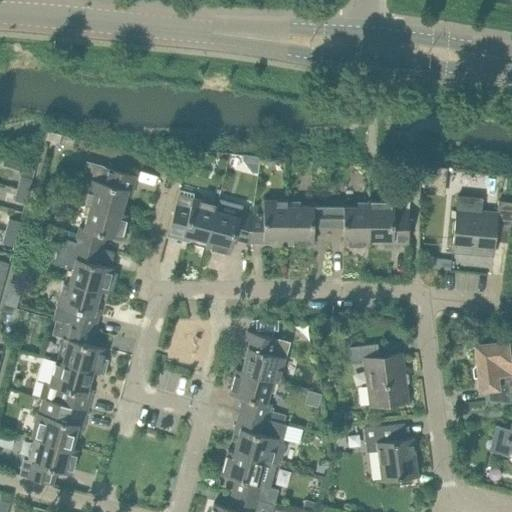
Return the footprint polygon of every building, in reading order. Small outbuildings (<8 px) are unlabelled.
[(45,139),(58,142),(61,134),(47,130),(45,139)] [(137,175),(104,166),(86,161),(82,176),(81,176),(75,201),(90,204),(127,214),(121,212),(128,189),(132,191),(137,175)] [(32,179),(20,176),(19,181),(17,188),(28,191),(32,179)] [(25,203),(28,191),(17,188),(8,186),(3,207),(23,212),(25,203)] [(206,246),(218,199),(179,189),(176,202),(167,235),(183,239),(184,234),(207,240),(205,246),(206,246)] [(249,242),(252,214),(250,214),(240,211),(239,216),(216,210),(219,199),(218,199),(206,246),(230,253),(234,238),(249,242)] [(288,244),(288,200),(263,199),(263,214),(252,214),(249,242),(264,242),(264,238),(288,238),(288,244)] [(314,229),(328,229),(329,201),(313,201),(312,206),(289,206),(289,200),(288,200),(288,244),(314,244),(314,229)] [(368,244),(369,200),(368,200),(368,206),(344,206),(345,201),(329,201),(328,229),(343,229),(343,244),(368,244)] [(409,244),(408,201),(369,200),(368,244),(369,244),(369,243),(385,243),(385,238),(392,238),(392,244),(409,244)] [(496,228),(511,229),(511,202),(497,201),(496,213),(456,209),(452,251),(493,255),(496,228)] [(120,239),(127,214),(90,204),(84,227),(80,225),(76,241),(102,249),(106,235),(120,239)] [(242,204),(240,211),(250,214),(252,207),(242,204)] [(17,233),(20,221),(9,218),(5,230),(17,233)] [(13,245),(17,233),(5,230),(2,242),(13,245)] [(102,249),(76,241),(60,237),(54,263),(73,268),(70,280),(65,279),(64,280),(100,290),(101,289),(106,290),(112,267),(98,263),(102,249)] [(429,257),(428,269),(447,271),(450,271),(451,259),(429,257)] [(0,273),(5,275),(9,263),(0,260),(0,273)] [(100,291),(100,290),(64,280),(57,304),(53,318),(67,322),(94,330),(98,314),(94,313),(96,307),(107,309),(111,294),(100,291)] [(7,295),(4,304),(16,308),(19,298),(7,295)] [(90,344),(94,330),(67,322),(63,337),(68,338),(62,360),(56,359),(55,360),(98,373),(105,348),(90,344)] [(285,357),(289,342),(280,340),(280,339),(247,331),(243,346),(248,347),(241,370),(236,368),(235,369),(279,381),(286,357),(285,357)] [(479,390),(484,390),(485,403),(511,406),(511,380),(511,367),(511,344),(508,345),(508,340),(473,344),(479,390)] [(349,347),(351,359),(364,358),(370,406),(408,401),(402,353),(379,356),(377,343),(349,347)] [(98,373),(55,360),(49,384),(44,382),(39,398),(43,399),(87,410),(91,395),(86,394),(92,371),(98,373)] [(266,402),(271,381),(279,383),(279,381),(235,369),(229,393),(243,397),(239,411),(266,419),(270,403),(266,402)] [(83,426),(87,410),(43,399),(40,412),(37,411),(31,437),(77,449),(78,449),(72,447),(78,424),(83,426)] [(287,425),(266,419),(239,411),(235,427),(240,428),(234,451),(228,449),(228,450),(270,462),(276,463),(281,459),(285,445),(283,439),(287,425)] [(381,480),(417,475),(412,437),(400,438),(399,424),(404,424),(404,423),(363,428),(367,452),(377,450),(381,480)] [(511,423),(511,424),(510,429),(496,425),(489,450),(506,455),(510,439),(511,439),(511,423)] [(345,431),(336,432),(338,445),(346,444),(345,431)] [(71,474),(77,449),(31,437),(30,438),(40,440),(34,461),(24,458),(19,475),(52,484),(56,470),(71,474)] [(270,486),(276,463),(270,462),(228,450),(221,474),(236,478),(232,493),(274,504),(278,488),(270,486)] [(271,511),(274,504),(232,493),(228,507),(213,503),(210,511),(271,511)] [(306,497),(302,508),(315,511),(318,501),(306,497)] [(0,500),(0,511),(6,511),(9,503),(0,500)]
